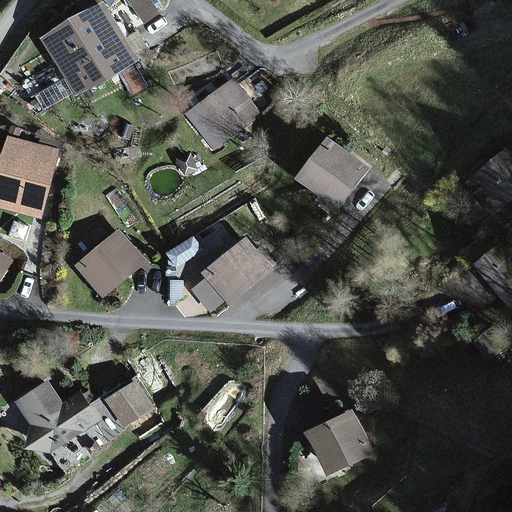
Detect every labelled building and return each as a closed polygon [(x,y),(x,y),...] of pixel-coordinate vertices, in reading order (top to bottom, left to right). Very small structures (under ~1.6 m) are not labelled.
[(114,6),(49,38),(78,97),(143,66),(114,6)] [(256,117),(232,83),(195,109),(218,143),(256,117)] [(59,149),(14,135),(0,180),(0,204),(39,216),(59,149)] [(373,172),(336,140),(304,177),(340,209),(373,172)] [(511,144),(472,179),(498,209),(511,197),(511,144)] [(126,233),(80,266),(104,299),(150,266),(126,233)] [(172,249),(182,262),(200,248),(190,235),(172,249)] [(253,239),(206,273),(211,280),(194,292),(210,314),(225,303),(228,308),(277,273),(253,239)] [(511,306),(511,258),(502,245),(478,263),(511,306)] [(0,280),(11,264),(0,256),(0,280)] [(135,380),(92,405),(84,393),(65,404),(52,383),(19,403),(37,432),(27,437),(39,456),(51,449),(62,467),(121,432),(128,444),(155,428),(143,408),(166,394),(142,354),(126,364),(135,380)] [(352,414),(312,434),(331,471),(371,450),(352,414)]
